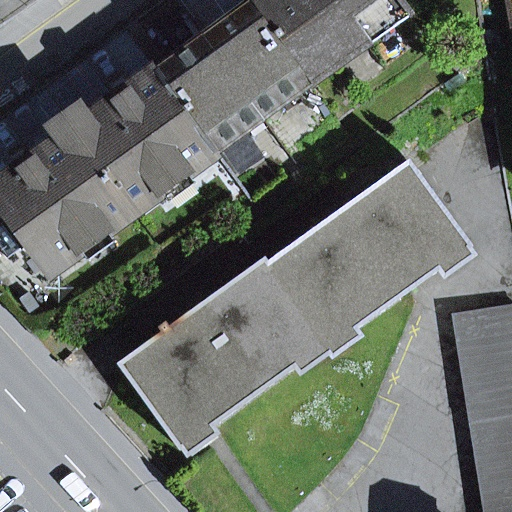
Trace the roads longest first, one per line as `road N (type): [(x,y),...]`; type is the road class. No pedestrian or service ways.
road 1 (primary): [(0,387),(117,511)]
road 2 (residential): [(0,88),(121,0)]
